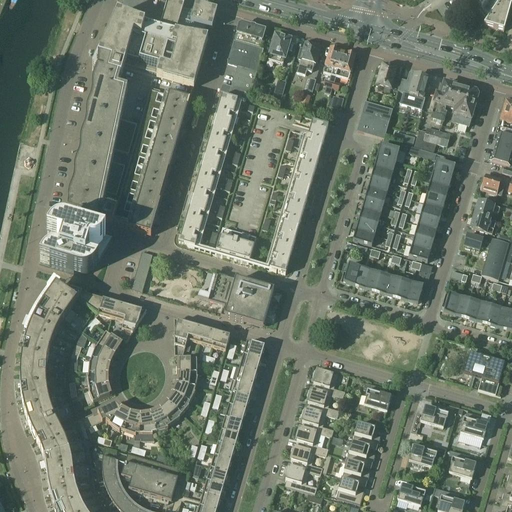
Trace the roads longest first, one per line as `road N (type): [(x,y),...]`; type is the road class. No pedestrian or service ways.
road 1 (residential): [(98,0),(74,57),(8,355),(12,446),(33,511)]
road 2 (residential): [(163,250),(135,241),(122,248),(110,286),(117,297),(281,345)]
road 3 (residential): [(405,381),(372,498),(378,507),(386,502),(418,385)]
road 4 (residential): [(233,12),(163,250)]
road 5 (residential): [(496,88),(427,326)]
road 6 (residential): [(320,295),(362,147),(344,141)]
road 7 (residential): [(281,345),(233,511)]
road 8 (residential): [(257,511),(303,351)]
road 9 (residential): [(344,141),(298,289)]
road 10 (residential): [(233,12),(372,52)]
road 11 (residential): [(298,289),(163,250)]
road 12 (residential): [(372,52),(496,88)]
